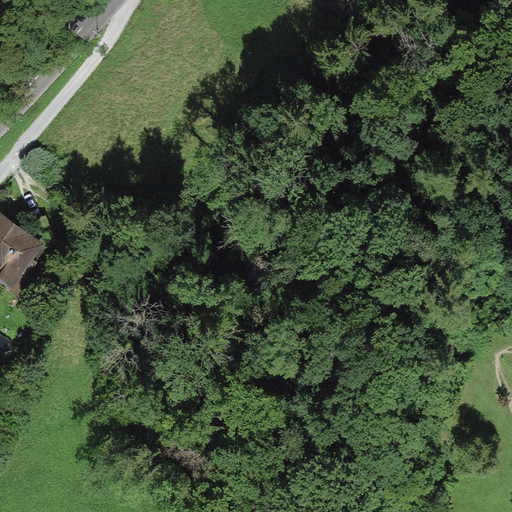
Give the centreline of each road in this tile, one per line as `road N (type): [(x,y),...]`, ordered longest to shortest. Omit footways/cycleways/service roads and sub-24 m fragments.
road 1 (track): [(130,0),(107,46),(0,177)]
road 2 (tertiary): [(0,116),(108,0)]
